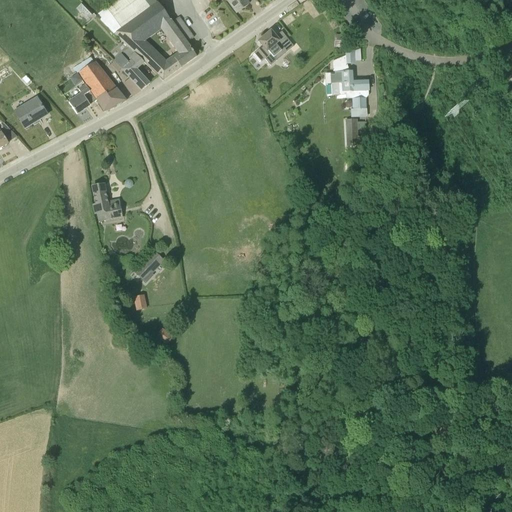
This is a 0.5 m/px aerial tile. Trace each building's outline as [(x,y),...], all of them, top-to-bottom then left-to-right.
[(158,2),(156,3),(153,0),(117,0),(96,16),(114,33),(135,54),(144,63),(162,82),(196,57),(186,43),(194,38),(180,19),(173,24),(158,2)] [(226,0),(236,14),(249,5),(244,0),(226,0)] [(322,14),(327,10),(319,0),(316,0),(311,4),(319,15),(322,14)] [(79,13),(86,7),(82,3),(75,9),(79,13)] [(259,63),(264,58),(268,62),(281,51),(284,55),(294,46),(281,32),(275,37),(271,31),(258,42),(263,47),(258,51),(253,56),(259,63)] [(344,35),(335,35),(334,48),(343,48),(344,35)] [(144,63),(135,54),(129,59),(131,61),(129,63),(121,54),(113,61),(135,85),(141,91),(149,84),(137,70),(144,63)] [(369,91),(368,82),(352,83),(352,72),(347,73),(346,56),(332,62),(333,73),(330,73),(330,74),(324,74),(325,85),(331,84),(339,84),(339,96),(345,95),(345,99),(351,99),(352,110),(350,110),(350,118),(367,118),(365,99),(367,97),(368,95),(368,93),(369,91)] [(97,101),(104,113),(117,108),(126,101),(95,63),(79,73),(97,101)] [(121,70),(116,64),(113,67),(118,73),(121,70)] [(0,71),(0,79),(9,74),(5,68),(0,71)] [(21,74),(24,78),(22,80),(27,84),(28,83),(30,85),(32,83),(22,73),(21,74)] [(133,97),(141,91),(135,85),(128,90),(133,97)] [(69,103),(77,115),(96,102),(88,90),(85,86),(78,90),(81,94),(69,103)] [(15,112),(25,129),(47,116),(37,99),(15,112)] [(366,131),(365,122),(357,123),(357,120),(344,121),(346,148),(359,147),(358,131),(366,131)] [(9,128),(3,131),(10,142),(17,137),(9,128)] [(0,130),(0,149),(8,144),(1,133),(0,130)] [(99,223),(122,219),(119,205),(108,207),(104,185),(92,187),(99,223)] [(152,274),(164,262),(154,252),(134,271),(146,283),(153,275),(152,274)] [(146,309),(144,296),(134,298),(137,311),(146,309)] [(172,338),(162,330),(156,337),(167,345),(172,338)]
